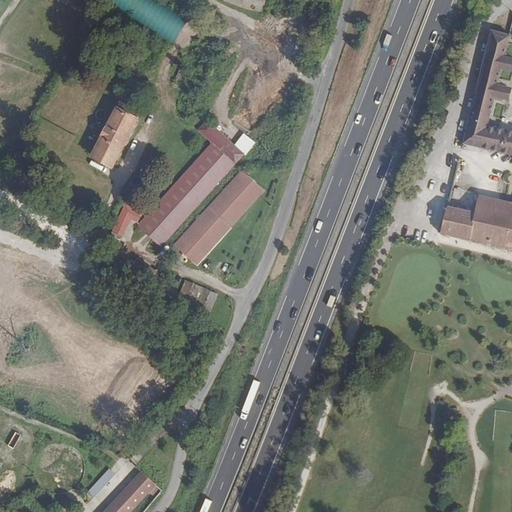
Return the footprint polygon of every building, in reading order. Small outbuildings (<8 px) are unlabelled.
[(114,0),(170,42),(183,25),(149,0),(114,0)] [(508,35),(489,30),(462,144),(511,155),(511,131),(487,125),(508,35)] [(119,100),(93,154),(111,164),(139,111),(119,100)] [(195,131),(209,142),(136,228),(161,249),(243,153),(205,120),(195,131)] [(242,171),(172,244),(195,265),(231,227),(265,192),(242,171)] [(443,207),(437,234),(511,250),(511,204),(473,196),(470,213),(443,207)] [(123,203),(111,230),(122,235),(129,221),(137,224),(142,212),(123,203)] [(62,232),(59,245),(83,250),(86,238),(62,232)] [(184,283),(175,303),(187,308),(196,288),(184,283)] [(214,295),(201,290),(190,316),(203,321),(214,295)] [(216,422),(220,426),(232,411),(227,408),(216,422)] [(101,511),(128,511),(156,483),(144,467),(101,511)] [(93,497),(115,474),(108,468),(86,491),(93,497)]
